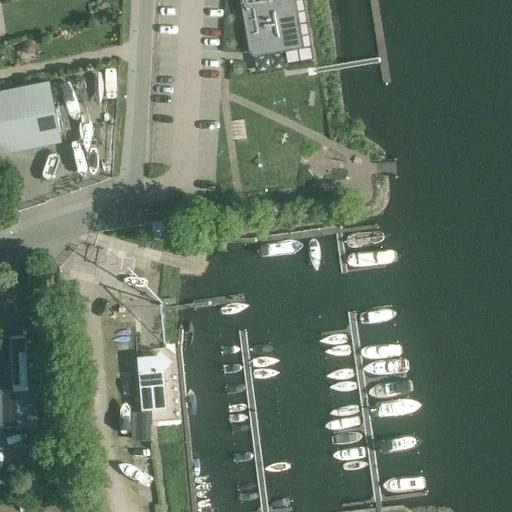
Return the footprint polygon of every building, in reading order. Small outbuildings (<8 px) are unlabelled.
[(240,0),(249,54),(252,54),(253,58),(285,52),(287,64),(314,60),(303,0),(302,0),(296,1),(296,0),(292,1),(291,0),(240,0)] [(50,82),(38,84),(0,91),(0,157),(62,144),(60,132),(52,94),(50,82)] [(153,224),(155,236),(173,233),(171,221),(153,224)] [(0,336),(0,429),(39,428),(36,353),(27,353),(26,335),(25,335),(25,332),(22,332),(22,336),(0,336)] [(139,376),(143,414),(169,411),(165,374),(173,364),(161,354),(157,359),(142,360),(143,375),(139,376)] [(131,442),(150,443),(151,415),(132,415),(131,442)]
